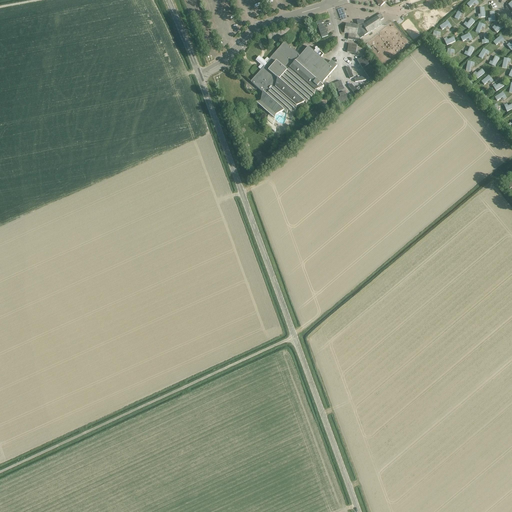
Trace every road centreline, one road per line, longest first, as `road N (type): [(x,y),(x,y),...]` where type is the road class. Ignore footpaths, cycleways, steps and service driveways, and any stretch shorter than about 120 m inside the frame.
road 1 (unclassified): [(0,473),(294,337)]
road 2 (unclassified): [(294,337),(198,74)]
road 3 (unclassified): [(357,511),(294,337)]
road 4 (unclassified): [(198,74),(255,26),(343,0)]
